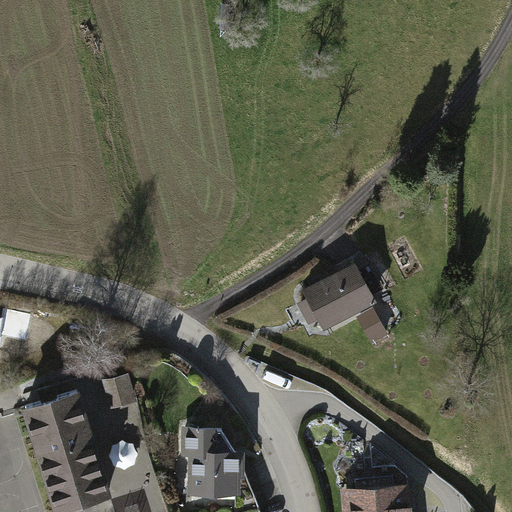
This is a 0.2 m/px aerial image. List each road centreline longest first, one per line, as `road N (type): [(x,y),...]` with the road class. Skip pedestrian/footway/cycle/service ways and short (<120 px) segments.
road 1 (residential): [(0,267),(86,287),(181,326),(270,413)]
road 2 (residential): [(452,511),(451,498),(333,405),(270,413)]
